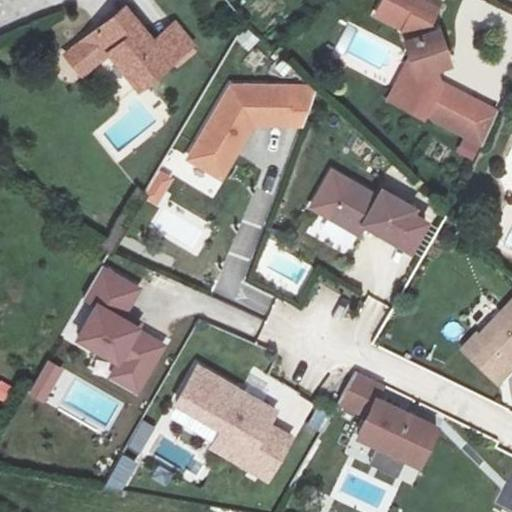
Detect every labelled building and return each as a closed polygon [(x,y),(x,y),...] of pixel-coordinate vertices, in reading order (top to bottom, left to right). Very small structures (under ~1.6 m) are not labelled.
[(435,10),(410,0),(383,0),(372,27),(401,38),(410,65),(416,83),(410,97),(421,101),(413,119),(425,124),(426,122),(466,140),(480,108),(440,90),(434,76),(448,69),(435,38),(429,40),(426,32),(435,10)] [(171,63),(154,42),(126,8),(83,42),(99,63),(109,53),(140,88),(171,63)] [(154,42),(171,63),(193,45),(175,24),(154,42)] [(89,71),(99,63),(83,42),(73,50),(89,71)] [(416,83),(410,65),(390,109),(413,119),(421,101),(410,97),(416,83)] [(287,107),(288,87),(232,86),(188,157),(220,177),(253,124),(287,125),(287,107)] [(303,125),(310,108),(287,107),(287,125),(303,125)] [(499,116),(480,108),(466,140),(485,147),(499,116)] [(161,193),(170,180),(159,173),(151,187),(161,193)] [(377,198),(348,182),(328,217),(359,234),(364,225),(396,243),(415,210),(382,191),(377,198)] [(156,202),(161,193),(151,187),(146,196),(156,202)] [(139,330),(140,327),(124,318),(127,314),(141,289),(103,268),(86,298),(99,305),(80,339),(123,362),(149,376),(166,345),(139,330)] [(310,301),(342,319),(352,301),(319,283),(310,301)] [(477,331),(461,347),(497,382),(511,366),(511,365),(510,363),(511,360),(511,299),(479,334),(477,331)] [(143,323),(127,314),(124,318),(140,327),(143,323)] [(44,405),(63,368),(48,360),(28,396),(44,405)] [(149,376),(123,362),(115,376),(141,390),(149,376)] [(198,366),(176,403),(221,430),(211,447),(266,479),(291,438),(268,425),(264,405),(198,366)] [(382,387),(355,374),(338,405),(365,421),(354,441),(376,451),(403,464),(416,470),(436,429),(376,400),(382,387)] [(0,380),(0,400),(5,403),(14,386),(0,379),(0,380)] [(264,405),(268,425),(275,412),(264,405)] [(403,464),(376,451),(367,469),(395,482),(403,464)] [(109,482),(128,488),(136,460),(117,454),(109,482)] [(511,470),(497,505),(511,511),(511,470)]
